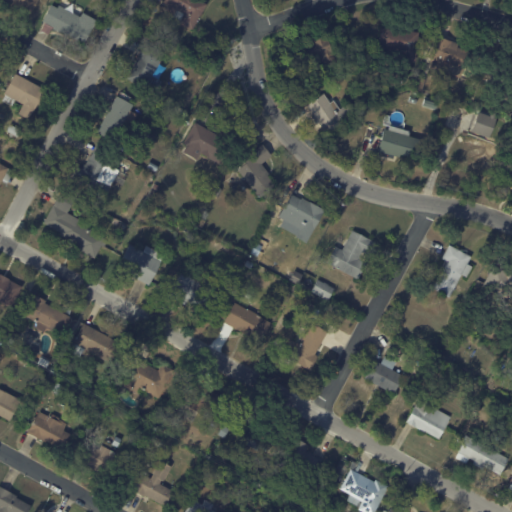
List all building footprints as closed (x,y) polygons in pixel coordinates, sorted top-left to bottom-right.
[(36,0),(29,12),(7,0),(36,0)] [(192,29),(179,22),(181,19),(173,15),(175,13),(167,8),(168,5),(163,2),(164,0),(200,0),(206,3),(192,29)] [(59,5),(81,16),(83,11),(96,18),(84,41),(61,30),(60,31),(53,28),(54,26),(44,20),(52,4),(57,7),(59,5)] [(404,31),(419,33),(415,62),(378,58),(381,28),(404,31)] [(290,49),(312,42),(311,41),(326,36),(336,63),(321,68),(318,59),(297,67),(290,49)] [(439,37),(457,44),(456,47),(470,52),(461,78),(438,70),(436,76),(428,73),(433,59),(428,57),(436,36),(439,37)] [(157,65),(152,74),(162,80),(155,93),(127,78),(145,42),(164,52),(157,65)] [(18,74),(44,88),(28,118),(18,113),(23,103),(4,93),(15,72),(18,74)] [(417,78),(425,80),(421,95),(413,92),(417,78)] [(118,95),(132,103),(113,140),(97,131),(116,95),(118,95)] [(326,98),(329,103),(334,100),(340,108),(336,111),(336,113),(349,104),(355,113),(326,133),(307,106),(323,95),(326,98)] [(428,97),(437,100),(434,108),(425,105),(428,97)] [(473,130),(479,113),(497,119),(490,139),(472,132),(473,130)] [(197,123),(218,134),(223,125),(238,134),(221,164),(201,152),(197,159),(184,152),(187,145),(183,143),(195,121),(197,123)] [(10,125),(21,130),(17,136),(6,131),(10,125)] [(403,130),(410,132),(409,137),(421,140),(415,159),(400,154),(399,157),(378,151),(384,130),(388,131),(389,126),(403,130)] [(264,146),(271,155),(261,162),(269,173),(267,174),(275,184),(259,196),(235,165),(262,143),(264,146)] [(105,150),(100,158),(119,169),(105,194),(73,176),(79,165),(83,168),(97,144),(105,149),(105,150)] [(511,185),(500,180),(511,153),(511,185)] [(150,161),(158,165),(155,171),(147,166),(150,161)] [(12,173),(7,183),(1,179),(0,180),(0,162),(13,170),(12,173)] [(70,206),(67,212),(81,219),(78,223),(108,239),(103,249),(100,247),(94,257),(77,247),(78,246),(66,239),(67,237),(60,234),(61,232),(43,222),(62,189),(75,197),(70,206)] [(293,194),(301,198),(302,197),(310,202),(310,201),(325,209),(306,241),(296,236),(297,235),(280,225),(284,219),(278,216),(291,193),(293,194)] [(205,210),(210,213),(201,229),(196,227),(205,210)] [(179,229),(182,224),(192,229),(190,234),(179,229)] [(378,246),(372,256),(369,255),(366,262),(367,262),(358,278),(327,262),(335,246),(342,249),(353,229),(379,244),(378,246)] [(149,284),(118,267),(130,244),(143,251),(146,246),(164,255),(149,284)] [(442,256),(449,244),(470,256),(466,263),(472,266),(466,276),(461,273),(448,296),(432,287),(446,260),(441,257),(442,256)] [(247,259),(254,263),(251,268),(244,265),(247,259)] [(511,302),(482,285),(493,264),(509,273),(511,268),(511,302)] [(290,279),(295,270),(303,274),(298,284),(290,279)] [(189,276),(214,290),(201,313),(169,295),(182,272),(189,276)] [(0,273),(4,275),(9,278),(8,279),(21,285),(10,307),(0,301),(0,273)] [(311,291),(317,279),(324,282),(324,281),(328,284),(334,288),(328,300),(311,291)] [(44,302),(69,315),(59,333),(47,327),(44,331),(33,325),(35,321),(19,312),(29,292),(46,300),(44,302)] [(245,334),(223,322),(234,302),(248,309),(271,321),(260,342),(245,334)] [(317,316),(305,309),(309,303),(317,307),(316,308),(321,311),(317,316)] [(86,324),(119,342),(109,361),(85,348),(80,357),(69,351),(84,323),(86,324)] [(314,324),(327,331),(315,354),(317,355),(310,369),(288,357),(295,343),(299,345),(311,323),(314,324)] [(401,350),(399,354),(392,351),(396,345),(402,348),(401,350)] [(394,370),(404,375),(394,393),(365,377),(375,359),(381,363),(385,355),(397,361),(392,369),(394,370)] [(135,358),(159,370),(162,363),(172,368),(158,396),(139,386),(136,392),(120,383),(133,357),(135,358)] [(197,384),(220,397),(212,411),(204,406),(200,412),(189,406),(193,401),(182,394),(190,380),(197,384)] [(52,391),(57,383),(63,386),(58,394),(52,391)] [(9,420),(0,415),(0,388),(20,399),(9,420)] [(428,404),(451,417),(439,439),(425,431),(424,431),(406,422),(420,397),(429,403),(428,404)] [(479,415),(473,412),(477,405),(482,409),(479,415)] [(47,441),(46,440),(45,442),(27,432),(37,415),(37,416),(40,411),(48,416),(46,420),(47,421),(49,416),(50,417),(52,413),(59,418),(58,419),(66,423),(62,430),(68,433),(60,448),(47,441)] [(218,434),(223,424),(229,428),(224,437),(218,434)] [(259,432),(271,439),(265,449),(260,447),(259,451),(243,442),(250,428),(259,432)] [(153,435),(165,442),(162,448),(150,441),(153,435)] [(465,462),(456,458),(459,452),(458,451),(466,435),(509,458),(500,474),(486,467),(484,469),(473,463),(475,461),(469,458),(466,463),(465,462)] [(113,445),(111,443),(115,436),(121,438),(117,446),(113,445)] [(315,451),(321,454),(312,472),(284,457),(294,437),(309,445),(308,448),(315,451)] [(101,445),(114,451),(103,471),(93,466),(92,468),(81,463),(83,460),(78,457),(85,442),(98,449),(101,445)] [(343,457),(352,462),(343,479),(334,474),(343,457)] [(161,480),(160,483),(173,491),(165,506),(145,494),(144,496),(131,489),(140,473),(151,478),(161,460),(171,466),(163,480),(162,479),(161,480)] [(271,467),(274,460),(281,463),(278,469),(271,467)] [(354,471),(375,482),(376,480),(389,486),(374,511),(365,511),(358,508),(359,507),(347,501),(351,494),(340,489),(351,469),(354,471)] [(0,511),(0,486),(1,487),(16,496),(15,497),(30,505),(26,511),(0,511)] [(185,511),(192,499),(203,504),(205,500),(216,505),(213,510),(216,511),(185,511)]
